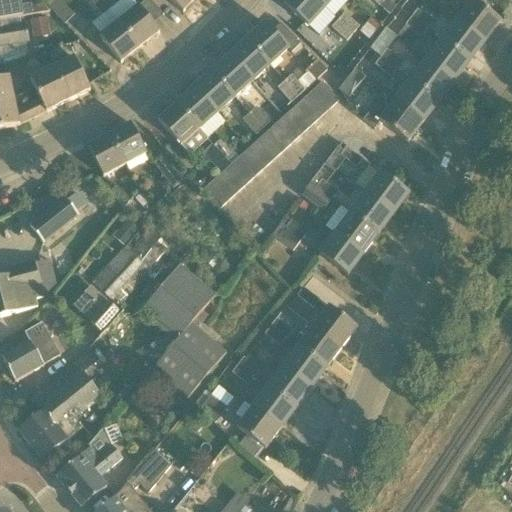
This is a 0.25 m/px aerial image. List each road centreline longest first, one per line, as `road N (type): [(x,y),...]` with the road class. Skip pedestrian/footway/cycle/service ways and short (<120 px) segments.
road 1 (residential): [(313,511),(350,439),(464,137),(511,60)]
road 2 (residential): [(0,167),(146,88),(241,0)]
